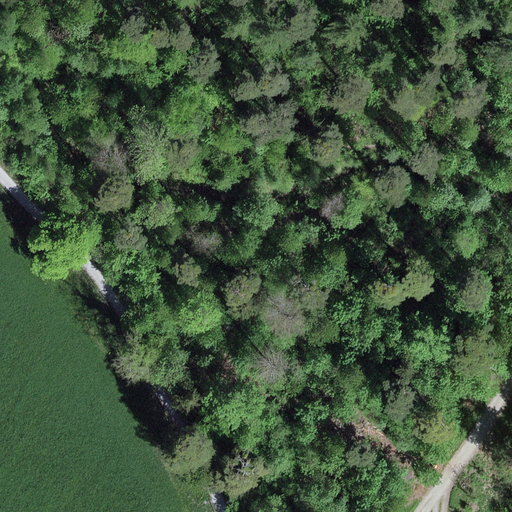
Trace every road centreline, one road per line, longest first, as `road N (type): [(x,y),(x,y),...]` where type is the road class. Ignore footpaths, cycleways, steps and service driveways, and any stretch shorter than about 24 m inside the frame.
road 1 (track): [(217,511),(108,301),(0,181)]
road 2 (track): [(511,381),(421,511)]
